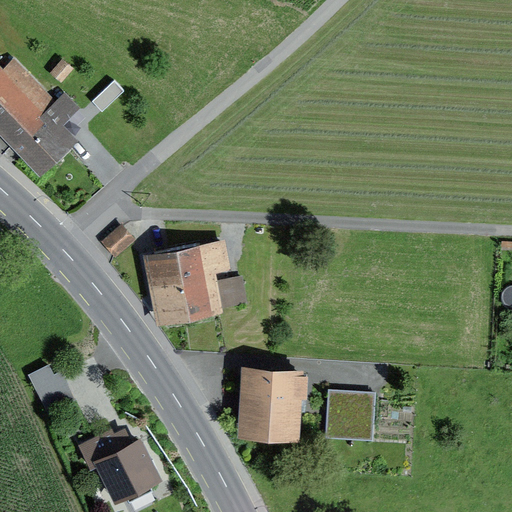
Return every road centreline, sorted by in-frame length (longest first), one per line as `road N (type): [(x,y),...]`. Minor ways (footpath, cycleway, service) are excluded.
road 1 (unclassified): [(99,209),(511,232)]
road 2 (secondary): [(239,511),(155,367),(59,245)]
road 3 (unclassified): [(337,0),(154,152),(99,209)]
